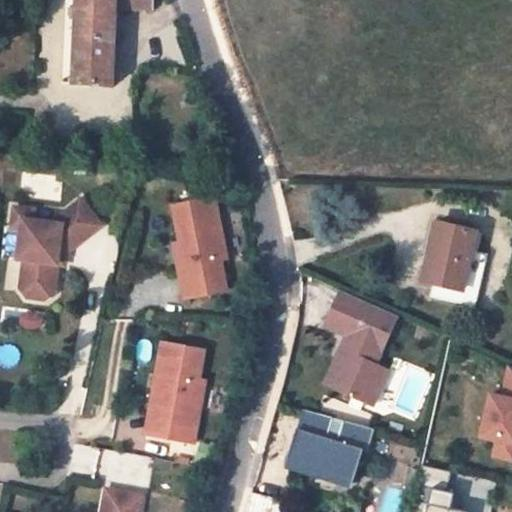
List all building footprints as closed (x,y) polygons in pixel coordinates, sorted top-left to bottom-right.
[(78,0),(75,85),(113,87),(117,11),(153,12),(153,0),(78,0)] [(174,263),(180,296),(222,288),(216,257),(222,255),(209,194),(168,203),(176,240),(180,262),(174,263)] [(25,259),(22,288),(29,296),(47,298),(56,292),(59,262),(60,251),(66,252),(101,223),(81,198),(52,221),(34,219),(35,209),(14,207),(12,227),(22,228),(19,258),(25,259)] [(476,308),(479,294),(465,291),(473,250),(477,233),(437,223),(424,281),(435,283),(432,298),(476,308)] [(169,241),(174,263),(180,262),(176,240),(169,241)] [(488,254),(473,250),(465,291),(479,294),(488,254)] [(399,313),(341,288),(325,324),(347,333),(341,347),(347,350),(342,360),(347,362),(336,387),(365,399),(381,363),(378,362),(399,313)] [(159,374),(148,434),(189,442),(201,379),(195,377),(200,348),(158,340),(153,373),(159,374)] [(347,350),(341,347),(326,382),(336,387),(347,362),(342,360),(347,350)] [(390,367),(381,363),(365,399),(375,403),(390,367)] [(502,396),(488,395),(479,437),(495,441),(492,457),(511,461),(511,459),(511,365),(509,364),(502,396)] [(153,373),(141,433),(148,434),(159,374),(153,373)] [(375,430),(303,410),(293,447),(309,452),(305,467),(355,483),(364,451),(369,452),(375,430)] [(449,491),(419,484),(412,511),(466,511),(445,507),(449,491)] [(130,511),(134,494),(100,488),(95,511),(130,511)] [(252,492),(246,511),(271,511),(274,498),(252,492)]
